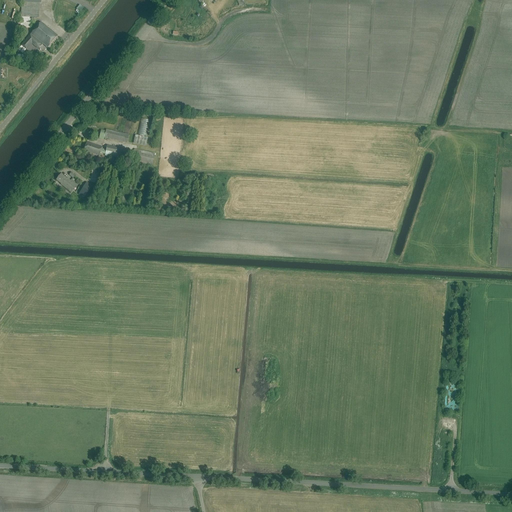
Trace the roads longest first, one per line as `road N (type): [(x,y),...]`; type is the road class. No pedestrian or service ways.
road 1 (tertiary): [(511,494),(198,476)]
road 2 (tertiary): [(0,208),(167,0)]
road 3 (tertiary): [(198,476),(0,465)]
road 4 (tertiary): [(104,0),(0,129)]
road 5 (track): [(265,9),(235,11),(201,43),(142,30)]
